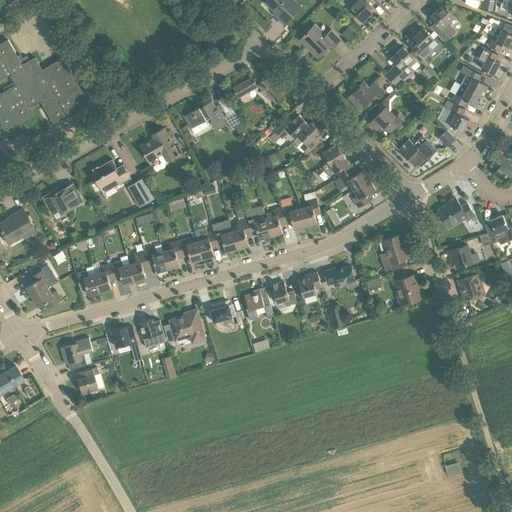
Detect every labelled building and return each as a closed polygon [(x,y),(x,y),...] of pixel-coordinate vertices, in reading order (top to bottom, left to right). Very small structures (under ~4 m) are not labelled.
[(284,24),(302,6),(295,0),(266,0),(265,2),(279,16),(277,17),(284,24)] [(333,4),(329,0),(328,0),(324,4),(328,9),(333,4)] [(373,6),(367,0),(358,0),(351,7),(358,14),(356,16),(362,22),(372,12),(370,9),(373,6)] [(511,0),(503,0),(503,3),(508,4),(507,10),(511,11),(511,0)] [(455,17),(454,16),(447,8),(446,10),(442,6),(430,16),(436,22),(431,27),(435,31),(431,34),(434,38),(438,34),(445,42),(457,31),(449,23),(455,17)] [(342,39),(332,29),(327,34),(316,23),(301,38),(313,49),(311,51),(318,57),(328,47),(331,50),(342,39)] [(511,25),(506,23),(502,30),(497,27),(492,35),(493,36),(489,44),(500,51),(503,46),(508,48),(511,40),(511,25)] [(438,43),(430,35),(424,28),(407,43),(424,61),(435,51),(433,49),(438,43)] [(343,35),(348,40),(353,36),(348,30),(343,35)] [(21,54),(20,54),(18,56),(8,40),(0,44),(0,79),(10,75),(16,85),(9,89),(7,86),(3,88),(5,91),(0,94),(0,120),(5,130),(34,113),(30,107),(41,100),(54,123),(89,103),(63,58),(46,67),(47,68),(43,70),(35,57),(29,60),(26,55),(23,57),(21,54)] [(498,54),(490,50),(482,46),(475,57),(484,62),(481,68),(494,75),(500,62),(496,60),(498,54)] [(416,61),(410,54),(403,47),(392,57),(397,63),(392,69),(401,78),(403,81),(415,70),(411,66),(416,61)] [(488,85),(483,83),(486,77),(464,65),(460,71),(472,77),(467,87),(482,96),(488,85)] [(386,74),(395,84),(401,78),(392,69),(386,74)] [(268,78),(270,76),(266,73),(262,76),(261,76),(253,80),(252,77),(233,88),(239,98),(258,87),(259,86),(263,90),(260,92),(268,99),(270,97),(276,103),(284,94),(268,78)] [(398,81),(395,84),(398,87),(403,81),(401,78),(398,81)] [(364,105),(375,94),(379,99),(386,92),(375,80),(369,86),(364,80),(358,86),(359,87),(353,93),(347,98),(354,105),(359,100),(364,105)] [(482,96),(467,87),(462,84),(457,94),(455,93),(451,99),(465,107),(468,101),(477,106),(482,96)] [(391,132),(398,125),(406,117),(400,111),(396,115),(391,110),(391,101),(387,97),(378,105),(382,109),(371,122),(377,128),(381,125),(384,128),(386,127),(391,132)] [(212,100),(184,116),(192,128),(210,117),(218,129),(228,123),(231,128),(236,125),(240,133),(246,129),(235,110),(225,116),(218,105),(216,106),(212,100)] [(463,132),(469,119),(462,115),(465,109),(453,103),(447,100),(444,106),(450,109),(443,124),(452,133),(455,128),(463,132)] [(299,136),(309,124),(299,114),(288,125),(284,121),(275,130),(275,131),(281,136),(287,130),(296,138),(298,136),(299,136)] [(324,144),(317,137),(322,132),(312,121),(309,124),(299,136),(298,136),(303,140),(297,146),(303,152),(305,150),(309,154),(312,152),(324,144)] [(267,129),(269,131),(270,133),(271,133),(275,129),(271,125),(267,129)] [(163,154),(167,161),(179,154),(164,127),(152,134),(154,137),(141,145),(145,152),(144,153),(149,162),(151,161),(163,154)] [(448,147),(452,143),(456,139),(447,130),(439,138),(448,147)] [(275,131),(270,137),(276,142),(281,136),(275,131)] [(437,149),(427,139),(422,144),(418,140),(414,143),(410,138),(398,150),(407,158),(407,159),(408,159),(415,166),(416,164),(419,164),(421,166),(428,159),(429,159),(429,158),(437,149)] [(329,162),(343,153),(337,143),(328,148),(324,144),(312,152),(314,151),(317,157),(324,153),(329,162),(323,165),(323,166),(329,162)] [(500,151),(495,157),(490,164),(497,169),(493,174),(502,181),(506,176),(508,177),(511,172),(511,159),(511,158),(510,160),(500,151)] [(339,177),(354,168),(351,170),(348,165),(350,164),(348,161),(349,160),(348,161),(343,153),(329,162),(323,166),(325,168),(324,168),(327,175),(329,174),(330,176),(336,172),(339,177)] [(131,177),(128,172),(123,164),(117,167),(112,159),(99,167),(98,166),(92,169),(98,178),(96,180),(97,182),(92,185),(96,191),(101,188),(103,193),(131,177)] [(354,189),(370,179),(363,169),(354,175),(351,170),(354,168),(339,177),(345,186),(350,183),(354,189)] [(143,178),(128,186),(140,207),(155,199),(143,178)] [(366,195),(376,190),(370,179),(354,189),(357,195),(353,198),(359,207),(370,201),(366,195)] [(44,197),(52,212),(58,209),(61,215),(84,201),(74,183),(58,192),(57,189),(44,197)] [(195,192),(197,198),(204,196),(202,190),(195,192)] [(290,197),(281,200),(282,205),(291,203),(290,197)] [(317,222),(314,212),(320,210),(316,197),(306,200),(307,205),(301,207),(306,225),(317,222)] [(476,216),(474,212),(467,202),(461,206),(456,197),(449,201),(450,202),(438,210),(442,215),(440,218),(443,222),(446,222),(449,228),(465,218),(467,221),(476,216)] [(234,206),(238,219),(246,217),(243,204),(234,206)] [(295,229),(306,225),(301,207),(294,209),(293,204),(282,207),(286,220),(291,219),(295,229)] [(271,235),(266,217),(263,206),(245,210),(247,217),(251,232),(257,230),(260,239),(271,235)] [(280,222),(286,220),(282,207),(271,210),(273,215),(266,217),(271,235),(283,232),(280,222)] [(10,245),(11,246),(24,238),(25,239),(37,232),(24,208),(13,215),(13,216),(0,223),(0,226),(4,234),(3,234),(3,235),(2,236),(1,237),(1,238),(1,239),(1,240),(1,241),(1,242),(2,243),(2,244),(3,245),(4,245),(5,246),(6,246),(7,246),(8,246),(9,246),(10,246),(10,245)] [(511,239),(511,220),(509,213),(503,216),(503,215),(490,220),(489,222),(485,224),(488,233),(491,243),(499,241),(500,244),(511,239)] [(138,224),(144,222),(142,215),(136,217),(138,224)] [(245,234),(251,232),(247,217),(246,217),(238,219),(237,220),(239,228),(232,230),(238,248),(249,245),(245,234)] [(341,223),(338,217),(332,221),(335,227),(341,223)] [(214,230),(207,232),(206,226),(195,230),(198,240),(203,258),(214,255),(211,246),(217,244),(214,230)] [(238,248),(232,230),(226,232),(225,227),(214,230),(217,244),(223,242),(226,252),(238,248)] [(480,235),(483,246),(491,243),(488,233),(480,235)] [(93,236),(95,243),(103,241),(102,234),(93,236)] [(407,246),(404,247),(400,234),(381,240),(385,252),(381,254),(387,272),(408,265),(405,259),(411,257),(407,246)] [(203,258),(198,240),(191,242),(190,237),(179,240),(183,254),(188,252),(192,262),(203,258)] [(177,256),(183,254),(179,240),(169,243),(170,248),(163,250),(169,268),(180,265),(177,256)] [(457,268),(481,260),(478,252),(472,254),(469,244),(449,250),(451,257),(454,256),(457,268)] [(163,250),(157,252),(155,247),(145,250),(149,266),(155,264),(157,272),(169,268),(163,250)] [(143,267),(149,266),(145,250),(134,253),(136,261),(130,263),(135,281),(146,278),(143,267)] [(501,262),(509,259),(507,254),(503,252),(498,254),(501,262)] [(135,281),(130,263),(124,265),(122,260),(111,263),(110,260),(111,263),(114,277),(120,275),(124,285),(135,281)] [(504,271),(511,268),(511,265),(511,262),(502,265),(504,271)] [(108,279),(114,277),(111,263),(107,264),(100,266),(101,271),(95,273),(100,291),(112,288),(108,279)] [(357,286),(354,275),(351,265),(334,270),(334,269),(324,271),(328,284),(334,283),(335,287),(347,283),(348,289),(357,286)] [(32,296),(49,287),(46,281),(50,278),(44,268),(30,277),(33,282),(26,286),(32,296)] [(100,291),(95,273),(89,275),(88,270),(76,273),(80,287),(86,285),(89,295),(100,291)] [(322,287),(320,281),(317,271),(308,274),(309,276),(299,279),(301,288),(298,289),(300,297),(304,296),(304,297),(317,293),(316,289),(322,287)] [(465,301),(470,300),(472,299),(477,297),(486,294),(480,273),(459,279),(462,291),(461,292),(465,301)] [(399,306),(411,302),(420,299),(416,284),(419,283),(416,274),(393,281),(397,295),(396,296),(399,306)] [(368,288),(382,284),(380,277),(378,277),(366,281),(364,281),(367,289),(368,288)] [(297,303),(296,300),(294,290),(287,292),(284,281),(272,284),(278,304),(285,302),(286,306),(297,303)] [(51,306),(62,300),(57,290),(53,292),(49,287),(32,296),(38,306),(48,301),(51,306)] [(268,317),(274,316),(266,287),(259,288),(260,291),(245,295),(247,302),(245,303),(250,319),(259,317),(256,308),(264,305),(268,317)] [(234,307),(229,305),(228,300),(211,305),(213,309),(210,310),(214,322),(220,321),(221,322),(222,324),(224,325),(226,325),(228,325),(232,324),(234,323),(231,313),(234,307)] [(346,325),(340,303),(328,306),(334,329),(346,325)] [(206,340),(200,318),(197,309),(190,311),(190,313),(170,319),(176,341),(190,337),(192,344),(206,340)] [(241,310),(235,312),(239,325),(245,323),(241,310)] [(164,333),(160,319),(154,321),(153,318),(138,322),(143,339),(147,338),(148,343),(161,340),(160,334),(164,333)] [(138,343),(136,335),(133,326),(121,329),(121,328),(111,330),(116,348),(131,344),(132,345),(138,343)] [(93,350),(92,347),(89,337),(77,341),(77,343),(61,347),(66,364),(69,363),(70,370),(79,367),(87,365),(83,353),(93,350)] [(256,352),(263,350),(261,341),(254,343),(256,352)] [(141,352),(134,354),(136,361),(143,359),(141,352)] [(164,364),(172,362),(170,356),(164,358),(162,358),(164,364)] [(114,362),(113,362),(106,364),(108,372),(116,370),(114,362)] [(15,384),(24,379),(16,365),(7,370),(15,384)] [(81,384),(80,384),(83,393),(90,391),(93,393),(98,392),(97,389),(99,389),(99,388),(95,374),(99,373),(97,366),(80,371),(81,378),(80,378),(81,384)] [(0,379),(6,389),(15,384),(7,370),(0,373),(0,379)]
